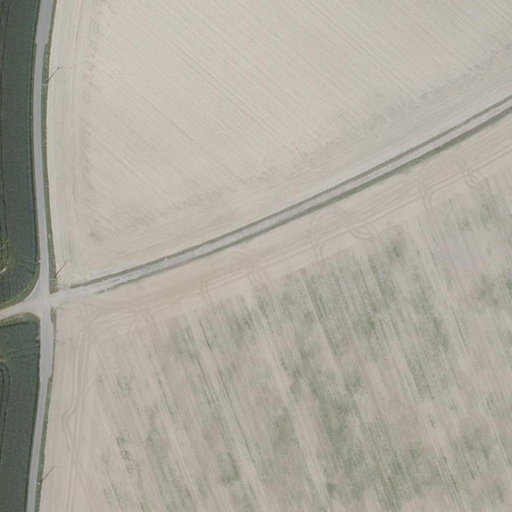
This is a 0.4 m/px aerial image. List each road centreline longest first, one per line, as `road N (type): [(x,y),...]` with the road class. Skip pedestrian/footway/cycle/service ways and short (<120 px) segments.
road 1 (unclassified): [(47,0),(37,54),(45,300)]
road 2 (unclassified): [(45,300),(31,511)]
